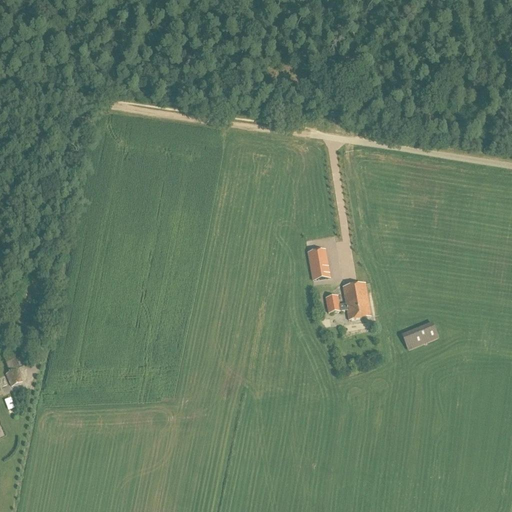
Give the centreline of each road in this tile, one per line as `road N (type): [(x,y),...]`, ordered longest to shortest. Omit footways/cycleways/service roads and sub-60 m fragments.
road 1 (track): [(0,90),(311,136)]
road 2 (unclassified): [(311,136),(511,166)]
